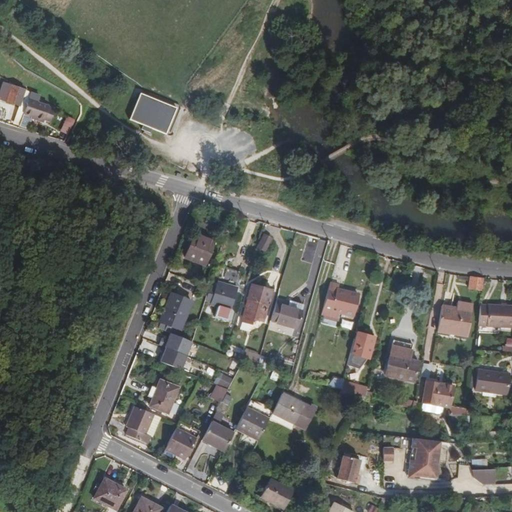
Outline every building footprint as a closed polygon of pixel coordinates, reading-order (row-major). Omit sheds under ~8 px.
[(23,115),(29,99),(32,94),(28,92),(26,91),(25,93),(20,91),(21,89),(17,87),(10,84),(7,91),(3,90),(0,98),(7,101),(20,106),(17,113),(23,115)] [(146,94),(145,98),(162,104),(174,108),(175,105),(146,94)] [(162,104),(145,98),(136,95),(128,122),(165,135),(174,108),(162,104)] [(51,124),(56,110),(50,107),(50,106),(37,101),(37,102),(29,99),(23,115),(44,122),(44,121),(51,124)] [(20,124),(23,115),(17,113),(14,122),(20,124)] [(267,251),(273,238),(265,234),(258,246),(267,251)] [(185,258),(206,266),(215,242),(195,235),(185,258)] [(209,289),(205,301),(211,302),(211,305),(218,308),(215,319),(228,322),(238,288),(235,286),(239,272),(227,268),(223,283),(218,282),(216,287),(210,285),(209,289)] [(482,279),(470,277),(469,289),(482,291),(482,279)] [(337,286),(330,284),(323,308),(352,316),(358,296),(337,290),(337,286)] [(251,287),(243,315),(251,318),(251,321),(254,323),(255,320),(263,322),(272,293),(251,287)] [(192,303),(171,294),(160,321),(181,330),(192,303)] [(287,307),(276,303),(270,321),(297,329),(303,305),(289,301),(287,307)] [(456,309),(472,311),(473,304),(457,301),(456,309)] [(511,306),(480,304),(477,325),(511,327),(511,306)] [(469,336),(472,311),(456,309),(442,306),(439,332),(469,336)] [(374,337),(356,332),(347,366),(359,369),(366,360),(367,359),(369,360),(374,337)] [(166,348),(186,357),(191,342),(171,334),(168,341),(162,339),(159,346),(166,348)] [(143,339),(138,349),(156,358),(161,348),(143,339)] [(181,371),(186,357),(166,348),(161,363),(181,371)] [(226,350),(225,356),(242,363),(257,367),(259,359),(244,356),(233,351),(232,353),(226,350)] [(418,363),(390,356),(386,371),(394,373),(390,388),(410,393),(418,363)] [(478,369),(475,389),(507,393),(510,373),(478,369)] [(177,388),(160,381),(157,388),(152,386),(149,394),(154,396),(150,406),(167,413),(177,388)] [(343,381),(341,390),(357,394),(360,385),(343,381)] [(460,388),(425,383),(423,404),(457,410),(460,388)] [(227,390),(219,387),(213,399),(221,403),(227,390)] [(357,394),(341,390),(338,397),(360,406),(365,396),(364,396),(357,394)] [(308,407),(283,394),(273,413),(304,429),(315,408),(310,405),(308,407)] [(394,404),(411,409),(412,405),(395,400),(394,404)] [(270,419),(247,407),(235,431),(258,442),(270,419)] [(155,415),(142,410),(135,408),(127,428),(147,436),(155,415)] [(212,419),(220,422),(223,414),(215,411),(212,419)] [(488,418),(474,417),(473,437),(476,438),(475,440),(487,441),(487,434),(490,434),(490,425),(488,425),(488,418)] [(211,422),(201,441),(224,452),(233,434),(211,422)] [(176,428),(164,453),(174,458),(176,455),(186,461),(196,439),(176,428)] [(335,432),(323,428),(320,437),(332,441),(338,442),(340,435),(334,432),(335,432)] [(440,446),(440,443),(413,439),(409,472),(414,473),(413,479),(437,482),(438,471),(437,470),(437,464),(439,462),(441,448),(440,446)] [(381,448),(380,460),(390,462),(391,449),(381,448)] [(356,460),(339,454),(333,478),(353,483),(355,476),(352,475),(356,460)] [(471,468),(471,478),(483,483),(495,483),(495,468),(471,468)] [(293,491),(269,479),(261,497),(283,509),(293,491)] [(125,491),(104,480),(94,498),(96,500),(93,506),(102,511),(117,511),(118,511),(116,509),(125,491)] [(160,511),(162,509),(141,498),(133,511),(160,511)] [(351,511),(334,503),(328,511),(351,511)]
